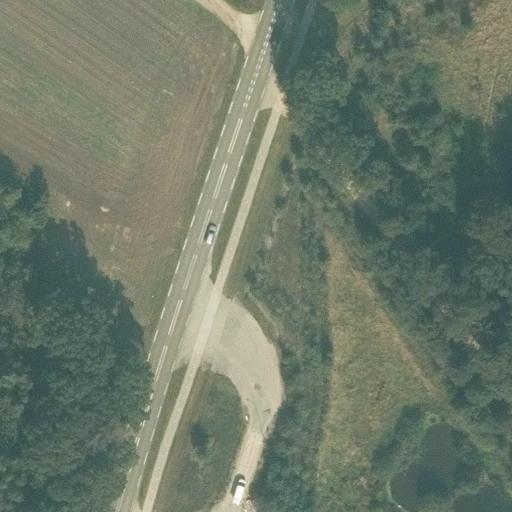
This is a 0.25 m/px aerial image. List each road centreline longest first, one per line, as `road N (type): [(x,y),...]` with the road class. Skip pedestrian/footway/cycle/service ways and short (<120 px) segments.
road 1 (primary): [(122,511),(284,0)]
road 2 (track): [(279,100),(361,196),(511,406)]
road 3 (track): [(511,194),(422,281)]
